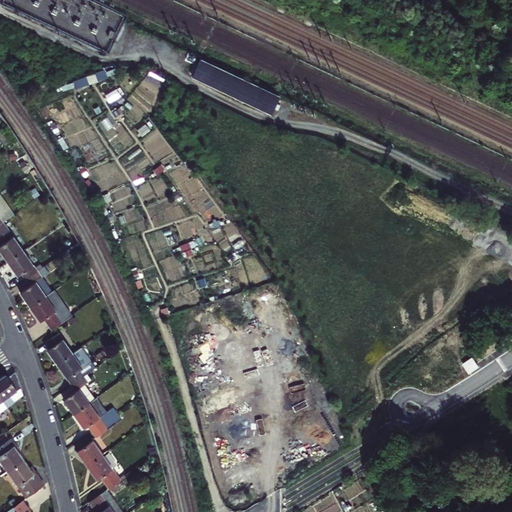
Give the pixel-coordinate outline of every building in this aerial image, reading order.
[(89,0),(2,0),(1,3),(107,53),(124,17),(89,0)] [(203,60),(194,78),(272,115),(281,97),(203,60)] [(75,88),(107,78),(104,71),(73,80),(75,88)] [(5,220),(0,222),(0,238),(3,242),(0,244),(0,245),(2,248),(9,259),(25,248),(5,220)] [(25,248),(9,259),(16,268),(20,274),(23,272),(27,277),(39,268),(25,248)] [(26,296),(32,304),(48,293),(38,279),(44,274),(39,268),(27,277),(31,282),(21,289),(26,296)] [(48,293),(32,304),(39,315),(42,319),(46,315),(54,326),(71,315),(53,289),(48,293)] [(54,354),(60,362),(76,350),(62,330),(49,339),(54,345),(49,347),(54,354)] [(76,350),(60,362),(67,372),(74,382),(87,372),(98,364),(94,359),(86,364),(76,350)] [(18,386),(12,370),(5,375),(4,373),(0,375),(0,397),(0,398),(5,405),(13,399),(8,393),(18,386)] [(77,410),(92,399),(82,385),(88,381),(91,379),(87,372),(74,382),(78,388),(67,396),(71,403),(77,410)] [(98,395),(88,381),(82,385),(92,399),(98,395)] [(92,399),(77,410),(83,420),(87,425),(91,422),(95,427),(106,419),(92,399)] [(106,419),(95,427),(100,433),(111,426),(106,419)] [(10,437),(0,444),(0,461),(6,469),(22,458),(14,448),(16,447),(13,442),(10,437)] [(90,462),(105,452),(94,438),(79,448),(83,454),(90,462)] [(119,472),(125,467),(111,447),(105,452),(119,472)] [(129,473),(125,467),(119,472),(105,452),(90,462),(96,471),(100,476),(103,474),(112,485),(129,473)] [(29,469),(22,458),(6,469),(25,496),(43,483),(34,472),(31,467),(29,469)] [(112,485),(105,490),(120,511),(128,511),(130,511),(112,485)] [(120,511),(105,490),(92,499),(100,510),(97,511),(120,511)] [(29,511),(20,499),(2,511),(29,511)]
